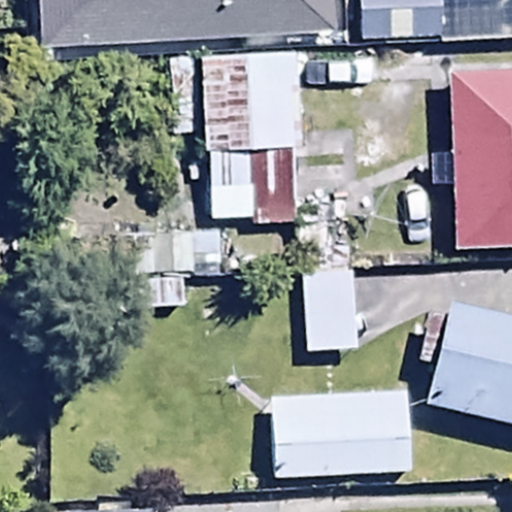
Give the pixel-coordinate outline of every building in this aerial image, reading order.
[(33,0),(35,55),(330,40),(328,0),(33,0)] [(440,44),(437,0),(352,0),(354,48),(440,44)] [(289,58),(197,62),(203,228),(295,225),(289,58)] [(511,71),(449,73),(450,160),(428,160),(428,192),(451,191),(453,259),(511,257),(511,71)] [(126,286),(184,283),(183,239),(125,240),(126,286)] [(357,240),(296,243),(299,319),(360,316),(357,240)] [(511,289),(449,272),(419,376),(511,402),(511,289)] [(270,456),(408,448),(403,354),(264,363),(270,456)] [(150,511),(150,488),(62,490),(62,511),(150,511)]
